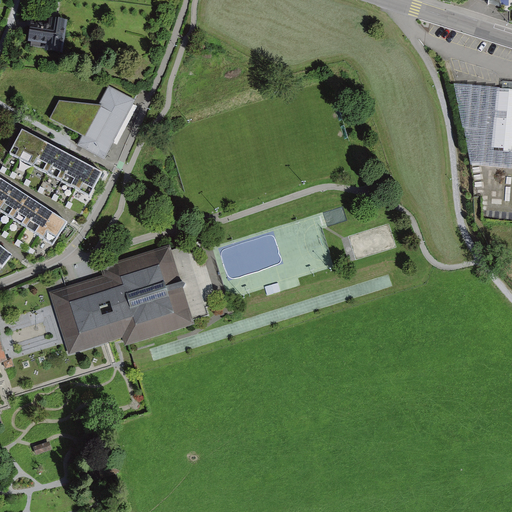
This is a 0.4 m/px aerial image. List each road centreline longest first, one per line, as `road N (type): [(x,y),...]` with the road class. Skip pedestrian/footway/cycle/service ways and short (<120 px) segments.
road 1 (track): [(97,252),(332,186),(404,211),(437,264),(481,261)]
road 2 (track): [(67,251),(82,258),(97,252),(121,210),(128,170),(168,104),(196,0)]
road 3 (track): [(412,17),(412,37),(447,117),(463,228),(511,298)]
road 4 (track): [(0,103),(105,165),(128,170)]
road 5 (tertiary): [(511,39),(387,0)]
